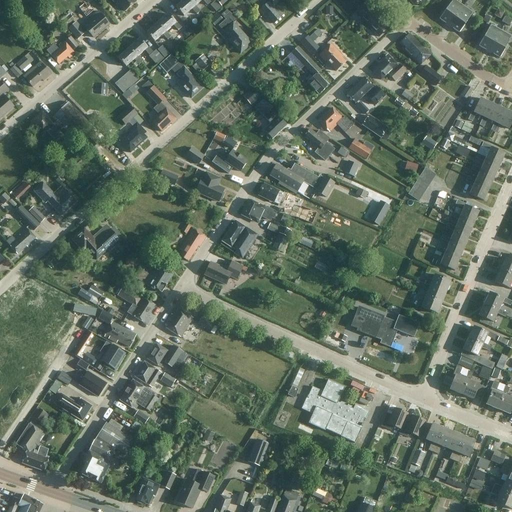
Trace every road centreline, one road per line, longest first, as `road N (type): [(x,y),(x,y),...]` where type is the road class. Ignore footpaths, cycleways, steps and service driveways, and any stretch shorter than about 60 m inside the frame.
road 1 (residential): [(0,288),(320,0)]
road 2 (residential): [(183,284),(271,153),(406,21)]
road 3 (residential): [(424,399),(183,284)]
road 4 (residential): [(52,491),(183,284)]
road 5 (residential): [(424,399),(511,185)]
road 6 (residential): [(0,134),(155,0)]
road 7 (residential): [(508,87),(406,21)]
